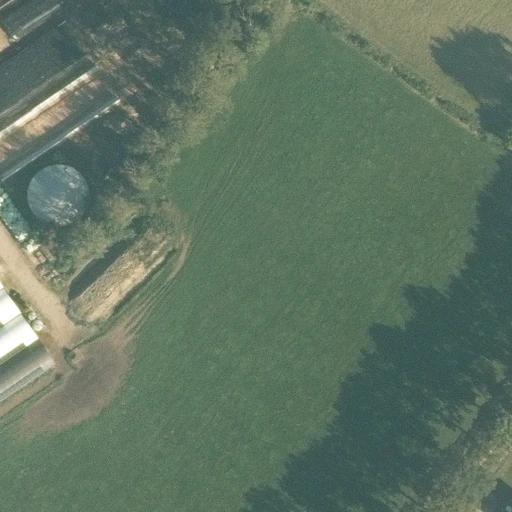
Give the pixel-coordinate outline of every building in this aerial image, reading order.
[(52,48),(3,78),(15,98),(64,68),(52,48)] [(137,105),(123,115),(140,137),(154,127),(137,105)] [(28,210),(80,223),(92,175),(40,162),(28,210)] [(0,294),(0,400),(50,368),(0,294)] [(511,511),(511,501),(502,511),(511,511)]
